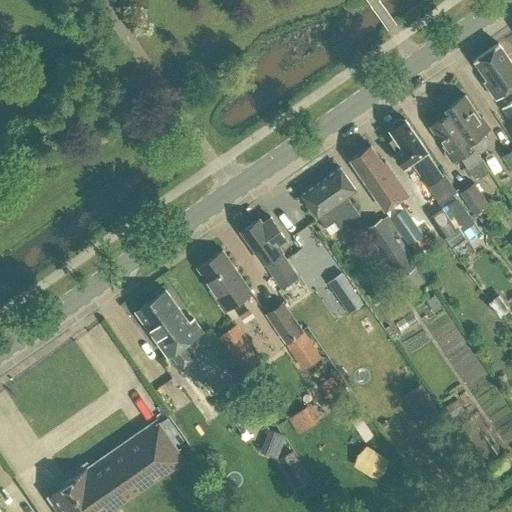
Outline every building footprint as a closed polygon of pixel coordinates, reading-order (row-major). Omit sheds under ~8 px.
[(484,81),(496,99),(511,87),(511,63),(498,43),(474,60),(487,79),(484,81)] [(450,112),(478,153),(490,145),(482,133),(490,128),(482,117),(481,118),(464,95),(445,108),(448,113),(449,113),(450,112)] [(511,101),(500,110),(511,126),(511,101)] [(468,168),(475,179),(489,170),(478,154),(478,153),(450,112),(449,113),(448,113),(430,126),(446,149),(444,150),(452,161),(459,156),(468,168)] [(394,136),(389,139),(396,151),(395,152),(396,155),(395,160),(398,163),(403,164),(404,167),(412,161),(427,185),(439,202),(456,191),(444,173),(441,175),(425,152),(427,151),(405,119),(404,120),(398,119),(392,123),(391,129),(390,130),(394,136)] [(350,159),(351,160),(385,209),(385,210),(408,193),(407,193),(385,160),(382,163),(371,146),(370,145),(350,159)] [(511,149),(502,156),(511,170),(511,149)] [(340,167),(302,194),(324,225),(334,219),(339,226),(357,213),(345,196),(355,189),(340,167)] [(460,192),(475,214),(488,205),(473,183),(460,192)] [(448,236),(464,224),(449,202),(432,214),(448,236)] [(389,216),(397,228),(395,229),(400,236),(402,235),(407,243),(422,233),(403,207),(389,216)] [(260,218),(241,231),(262,262),(264,262),(281,288),(298,276),(280,250),(281,249),(279,245),(286,240),(270,216),(262,222),(260,218)] [(418,267),(385,217),(366,230),(399,280),(418,267)] [(205,282),(224,310),(251,292),(222,250),(197,267),(207,281),(205,282)] [(324,283),(341,315),(366,301),(349,270),(324,283)] [(171,353),(183,369),(198,358),(186,342),(202,330),(194,318),(189,321),(166,289),(136,310),(168,355),(171,353)] [(266,313),(285,341),(302,330),(282,302),(266,313)] [(401,397),(420,424),(438,412),(419,384),(401,397)] [(442,408),(449,419),(463,409),(456,399),(442,408)] [(286,418),(297,434),(317,421),(307,405),(286,418)] [(49,495),(61,511),(105,511),(183,459),(157,421),(49,495)] [(282,453),(286,431),(275,429),(271,451),(282,453)] [(0,511),(8,511),(0,500),(0,511)]
